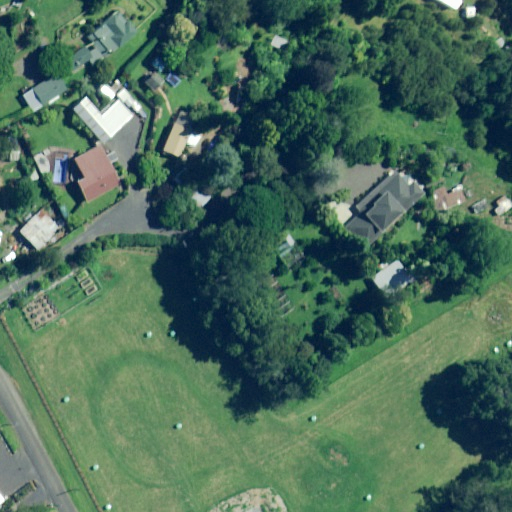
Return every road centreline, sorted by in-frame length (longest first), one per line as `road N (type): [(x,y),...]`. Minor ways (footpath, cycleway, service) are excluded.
road 1 (unknown): [(0,293),(141,204)]
road 2 (residential): [(63,511),(0,394)]
